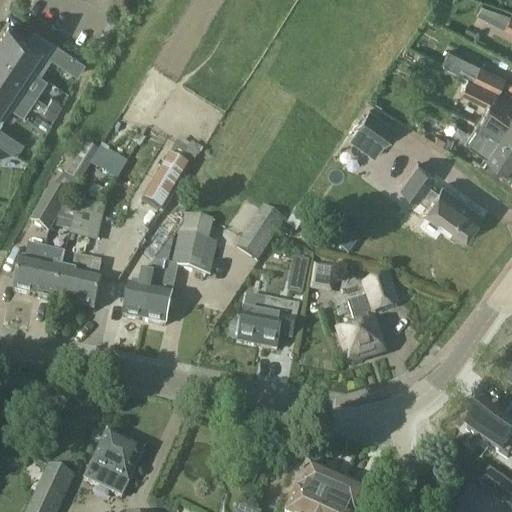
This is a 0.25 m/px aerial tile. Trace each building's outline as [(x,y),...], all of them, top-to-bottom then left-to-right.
[(481,7),(478,15),(496,25),(501,14),(481,7)] [(511,15),(503,29),(511,33),(511,15)] [(8,26),(0,38),(0,47),(35,72),(54,43),(34,29),(27,39),(8,26)] [(473,26),(468,37),(474,40),(480,30),(473,26)] [(0,47),(0,74),(23,90),(35,72),(0,47)] [(74,59),(66,71),(76,78),(83,66),(74,59)] [(465,61),(460,71),(473,79),(471,82),(494,94),(496,95),(504,80),(465,61)] [(0,102),(10,109),(23,90),(0,74),(0,102)] [(468,81),(461,94),(487,108),(494,94),(471,82),(468,81)] [(490,117),(483,126),(494,132),(506,140),(511,143),(511,115),(506,111),(511,104),(496,95),(494,94),(487,108),(494,111),(490,117)] [(52,99),(48,106),(58,113),(62,106),(52,99)] [(0,102),(0,124),(10,109),(0,102)] [(47,106),(43,114),(53,121),(58,113),(48,106),(47,106)] [(366,110),(356,124),(384,143),(394,129),(366,110)] [(477,136),(471,145),(481,152),(510,171),(511,168),(511,143),(506,140),(494,132),(483,126),(477,136)] [(86,146),(67,178),(79,186),(91,167),(99,154),(86,146)] [(189,148),(184,158),(193,162),(198,153),(189,148)] [(99,154),(91,167),(117,181),(126,164),(101,149),(99,154)] [(170,159),(143,204),(162,215),(162,214),(174,194),(189,170),(170,159)] [(417,165),(400,189),(416,202),(434,177),(417,165)] [(50,190),(30,225),(47,235),(67,199),(50,190)] [(441,190),(424,214),(447,231),(448,235),(454,240),(459,239),(463,242),(481,218),(441,190)] [(299,205),(291,216),(304,225),(312,214),(299,205)] [(263,209),(239,245),(260,259),(271,243),(273,240),(273,239),(284,223),(263,209)] [(70,224),(69,229),(89,233),(89,232),(92,218),(73,214),(70,224)] [(160,217),(137,250),(156,263),(157,263),(172,239),(178,230),(160,217)] [(92,218),(89,232),(97,234),(100,220),(92,218)] [(334,244),(353,254),(361,239),(342,229),(334,244)] [(149,291),(143,322),(165,326),(170,295),(176,269),(209,276),(216,246),(208,244),(176,235),(174,241),(172,239),(157,263),(165,265),(163,276),(152,274),(149,291)] [(19,262),(11,293),(32,297),(40,267),(44,251),(26,247),(23,263),(19,262)] [(40,267),(32,297),(53,302),(60,271),(63,255),(44,251),(40,267)] [(60,271),(53,302),(73,307),(80,276),(83,260),(74,258),(70,274),(60,271)] [(80,276),(73,307),(94,312),(100,281),(96,280),(99,269),(91,267),(92,262),(83,260),(80,276)] [(157,263),(148,273),(152,274),(163,276),(165,265),(157,263)] [(130,279),(122,318),(143,322),(149,291),(152,274),(142,272),(140,282),(130,279)] [(296,275),(295,283),(304,283),(305,276),(296,275)] [(365,283),(368,295),(372,308),(373,312),(374,313),(400,305),(390,275),(365,283)] [(355,327),(337,333),(347,366),(384,355),(373,322),(368,323),(365,314),(373,312),(372,308),(368,295),(347,302),(355,327)] [(242,311),(236,341),(260,346),(260,349),(275,352),(277,340),(279,332),(291,335),(297,309),(264,302),(245,298),(242,311)] [(476,417),(462,434),(507,468),(511,462),(511,427),(504,437),(476,417)] [(143,452),(106,434),(91,466),(127,484),(143,452)] [(51,511),(68,476),(48,467),(26,511),(51,511)] [(286,511),(322,511),(336,484),(306,470),(286,511)] [(364,497),(336,484),(322,511),(365,511),(358,509),(364,497)]
